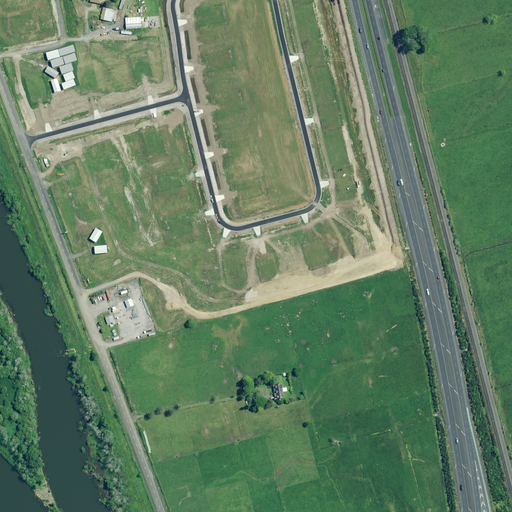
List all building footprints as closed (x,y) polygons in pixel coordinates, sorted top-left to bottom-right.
[(103,7),(100,19),(107,21),(115,22),(118,11),(110,9),(103,7)] [(141,23),(141,17),(125,18),(126,24),(126,30),(142,29),(141,23)] [(134,305),(131,299),(125,301),(127,308),(134,305)] [(114,321),(112,315),(105,318),(107,324),(112,322),(113,325),(115,324),(114,321)] [(282,388),(281,383),(273,385),(275,399),(284,398),(283,392),(287,391),(286,387),(282,388)]
